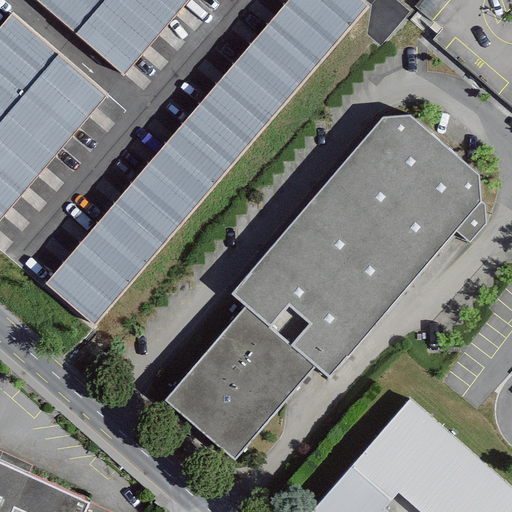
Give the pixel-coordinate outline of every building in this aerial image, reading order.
[(36,0),(125,75),(189,0),(36,0)] [(361,0),(289,0),(46,284),(95,326),(369,6),(361,0)] [(0,29),(0,220),(107,96),(12,15),(0,29)] [(245,310),(164,402),(233,462),(314,370),(329,383),(482,202),(481,178),(409,114),(386,117),(227,295),(245,310)] [(14,299),(41,324),(62,301),(36,277),(14,299)] [(511,511),(511,491),(410,399),(310,511),(384,511),(382,510),(395,493),(417,511),(511,511)] [(0,464),(0,511),(80,511),(85,502),(0,464)]
